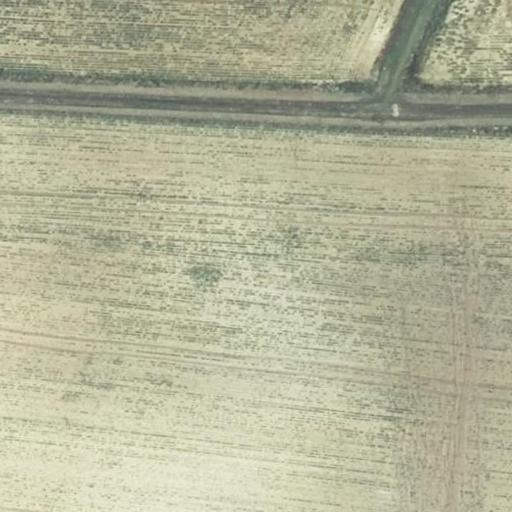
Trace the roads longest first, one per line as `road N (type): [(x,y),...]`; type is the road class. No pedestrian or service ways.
road 1 (track): [(0,92),(390,113)]
road 2 (track): [(390,113),(442,0)]
road 3 (track): [(390,113),(511,113)]
